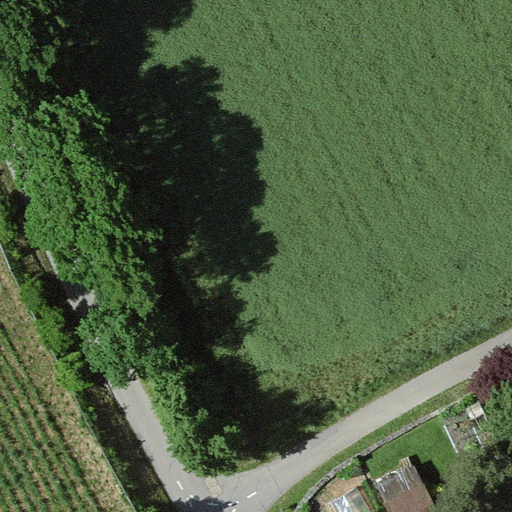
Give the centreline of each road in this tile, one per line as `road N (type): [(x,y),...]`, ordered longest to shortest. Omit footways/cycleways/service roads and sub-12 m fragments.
road 1 (residential): [(202,511),(0,97)]
road 2 (residential): [(205,511),(511,357)]
